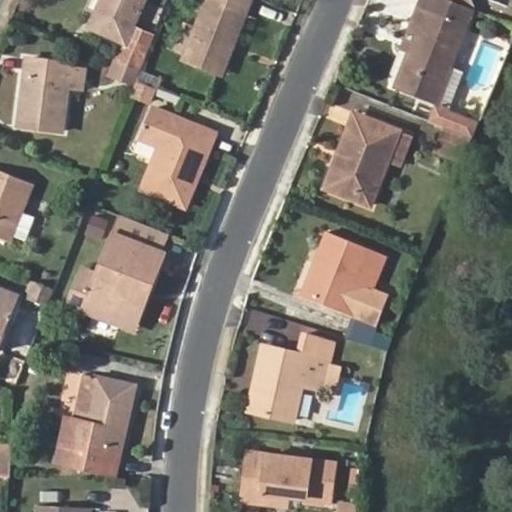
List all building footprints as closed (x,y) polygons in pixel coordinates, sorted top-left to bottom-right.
[(103,0),(92,26),(126,40),(118,59),(137,67),(142,69),(156,33),(136,24),(145,0),(103,0)] [(254,0),(209,0),(199,25),(188,53),(185,58),(219,71),(230,42),(236,45),(254,0)] [(417,33),(397,85),(437,101),(475,9),(451,0),(423,0),(410,31),(417,33)] [(451,0),(475,9),(470,0),(451,0)] [(188,53),(199,25),(187,21),(176,48),(188,53)] [(224,73),(236,45),(230,42),(219,71),(224,73)] [(30,56),(21,124),(64,130),(70,86),(73,64),(73,62),(30,56)] [(137,67),(118,59),(113,73),(132,81),(137,67)] [(86,66),(73,64),(70,86),(83,88),(86,66)] [(151,101),(153,85),(131,83),(129,99),(151,101)] [(436,104),(429,121),(474,139),(481,122),(436,104)] [(205,146),(210,148),(217,133),(175,115),(175,118),(153,109),(142,136),(163,145),(145,187),(185,205),(200,172),(195,170),(205,146)] [(355,113),(337,159),(343,161),(361,116),(355,113)] [(343,161),(337,159),(325,188),(371,205),(400,131),(361,116),(343,161)] [(414,136),(400,131),(388,162),(402,167),(414,136)] [(200,172),(210,148),(205,146),(195,170),(200,172)] [(0,234),(12,240),(14,234),(23,211),(34,182),(0,168),(0,234)] [(36,216),(23,211),(14,234),(27,239),(36,216)] [(143,286),(150,289),(165,253),(161,251),(168,232),(124,215),(100,275),(85,269),(69,307),(84,314),(86,309),(127,326),(143,286)] [(328,232),(303,294),(377,323),(387,295),(372,289),(386,255),(328,232)] [(53,290),(36,283),(30,299),(46,305),(53,290)] [(135,329),(150,289),(143,286),(127,326),(135,329)] [(0,346),(20,296),(0,287),(0,346)] [(388,350),(394,335),(377,327),(373,336),(370,345),(388,350)] [(370,345),(373,336),(354,331),(351,339),(370,345)] [(263,345),(256,380),(260,382),(254,412),(293,419),(302,384),(323,389),(329,359),(263,345)] [(60,463),(114,476),(136,386),(86,374),(75,417),(71,416),(60,463)] [(260,382),(256,380),(249,411),(254,412),(260,382)] [(264,493),(288,495),(329,501),(334,463),(249,451),(242,501),(262,503),(264,493)] [(286,506),(288,495),(264,493),(262,503),(286,506)] [(353,511),(354,501),(336,500),(335,511),(353,511)]
